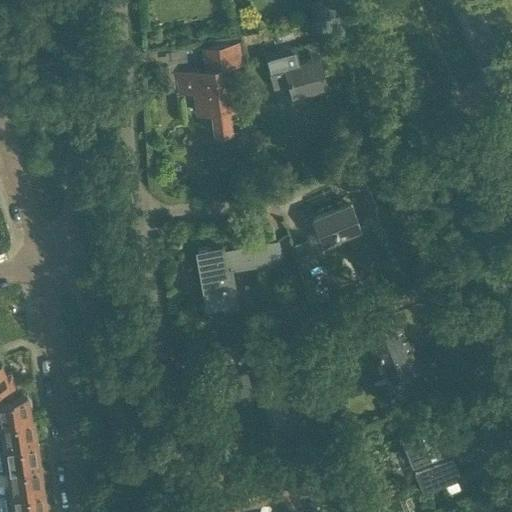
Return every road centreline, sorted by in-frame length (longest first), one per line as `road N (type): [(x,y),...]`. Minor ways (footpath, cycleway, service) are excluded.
road 1 (residential): [(511,479),(380,151)]
road 2 (residential): [(190,511),(139,220)]
road 3 (residential): [(137,511),(71,247)]
road 4 (residential): [(78,511),(41,260)]
road 5 (residential): [(139,220),(258,204),(380,151)]
road 6 (residential): [(71,247),(74,0)]
road 7 (residential): [(139,220),(119,0)]
road 8 (residential): [(380,151),(347,0)]
road 9 (residential): [(41,260),(0,121)]
road 10 (residential): [(511,112),(460,0)]
